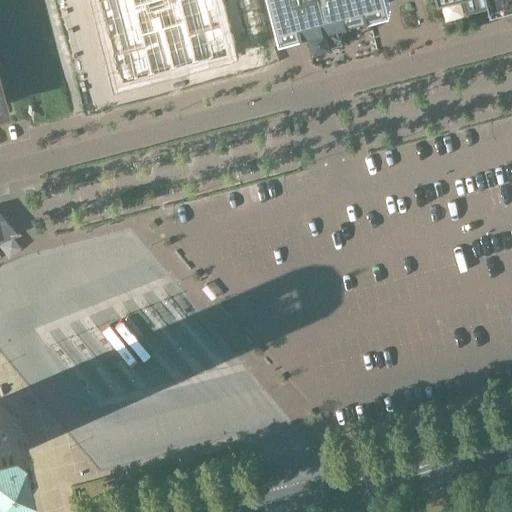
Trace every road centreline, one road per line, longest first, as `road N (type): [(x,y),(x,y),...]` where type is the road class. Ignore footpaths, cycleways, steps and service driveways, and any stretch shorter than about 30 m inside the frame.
road 1 (unclassified): [(0,175),(314,93)]
road 2 (unclassified): [(511,40),(314,93)]
road 3 (secondary): [(261,511),(436,467)]
